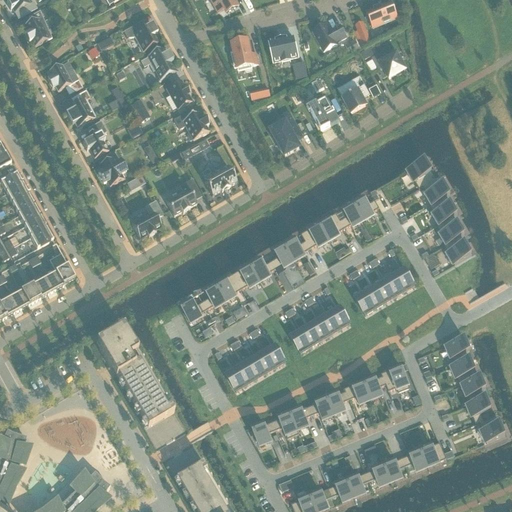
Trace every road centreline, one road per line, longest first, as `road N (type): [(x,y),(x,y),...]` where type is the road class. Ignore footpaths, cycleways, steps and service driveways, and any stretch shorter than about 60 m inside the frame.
road 1 (residential): [(399,233),(197,353),(267,483),(433,415),(408,352),(454,325)]
road 2 (residential): [(130,266),(0,28)]
road 3 (residential): [(22,406),(87,367),(173,511)]
road 4 (residential): [(0,115),(94,288)]
road 5 (residential): [(180,41),(350,0)]
road 6 (residential): [(261,188),(409,97)]
road 7 (residential): [(180,41),(261,188)]
road 8 (residential): [(261,188),(130,266)]
